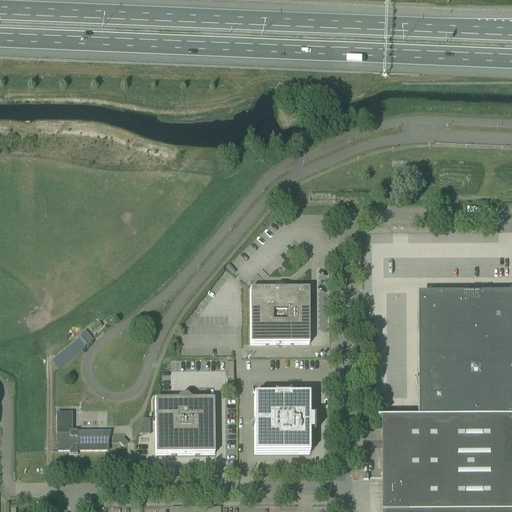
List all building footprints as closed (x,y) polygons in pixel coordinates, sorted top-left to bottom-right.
[(250,345),(263,345),(309,345),(309,289),(286,289),(282,286),(276,286),(273,290),(249,290),(250,345)] [(511,511),(511,295),(420,296),(421,418),(379,419),(379,420),(383,420),(383,511),(511,511)] [(197,308),(200,303),(194,299),(191,303),(197,308)] [(88,344),(93,340),(85,331),(80,335),(81,336),(88,344)] [(76,338),(84,347),(88,344),(81,336),(80,335),(76,338)] [(58,369),(59,370),(74,358),(85,348),(80,342),(78,340),(74,343),(52,362),(53,364),(54,365),(58,369)] [(394,386),(390,391),(401,400),(404,396),(394,386)] [(177,400),(171,400),(154,400),(155,455),(214,455),(213,400),(191,400),(186,396),(181,396),(177,400)] [(254,396),(254,410),(254,455),(309,455),(309,432),(312,429),(309,426),(309,425),(312,422),(309,418),(309,396),(254,396)] [(69,415),(57,416),(57,435),(57,452),(69,452),(69,456),(77,456),(77,452),(107,452),(107,447),(107,444),(107,435),(77,436),(77,432),(72,432),(69,432),(69,415)] [(127,443),(123,439),(119,443),(123,448),(127,443)] [(130,443),(129,458),(138,458),(138,444),(130,443)]
